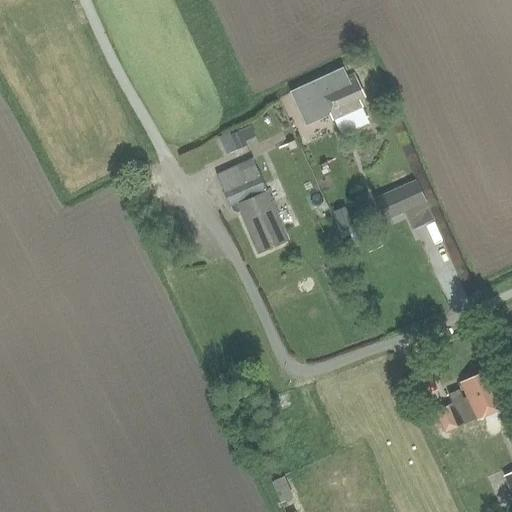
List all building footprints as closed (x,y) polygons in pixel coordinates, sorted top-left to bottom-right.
[(342,68),(291,92),(305,126),(331,115),(333,119),(362,107),(359,100),(364,98),(354,75),(347,79),(342,68)] [(240,131),(229,135),(235,151),(247,146),(245,142),(240,131)] [(258,255),(289,241),(253,161),(216,177),(227,202),(232,200),(234,201),(258,255)] [(417,181),(373,200),(382,223),(426,203),(417,181)] [(344,206),(332,211),(343,237),(355,232),(344,206)] [(357,237),(345,242),(350,251),(361,245),(357,237)] [(327,265),(320,270),(326,279),(333,273),(327,265)] [(455,423),(474,415),(476,420),(505,407),(491,376),(484,379),(482,373),(460,383),(466,397),(462,398),(458,389),(448,394),(451,403),(435,410),(445,432),(456,427),(455,423)] [(281,478),(272,482),(281,503),(290,499),(281,478)]
